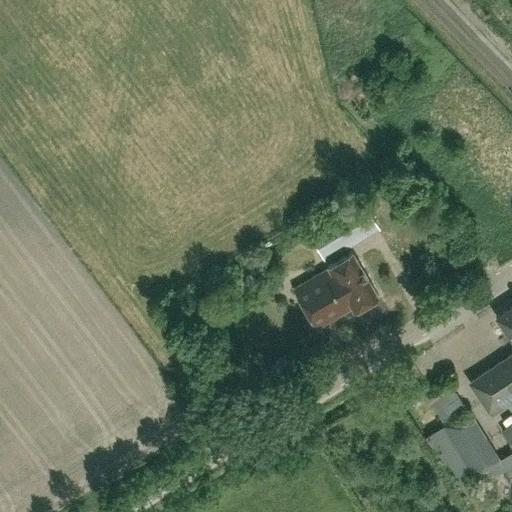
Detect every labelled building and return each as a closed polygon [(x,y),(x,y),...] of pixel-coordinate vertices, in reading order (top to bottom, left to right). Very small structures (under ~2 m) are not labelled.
[(312,234),(326,258),(377,227),(363,203),(312,234)] [(354,309),(378,295),(352,250),(328,265),(329,267),(294,287),(316,327),(352,306),(354,309)] [(511,304),(496,315),(511,338),(511,352),(470,380),(492,414),(511,400),(511,304)] [(448,376),(427,389),(433,398),(454,385),(448,376)] [(475,474),(476,473),(482,484),(505,470),(499,459),(469,410),(445,424),(475,474)]
